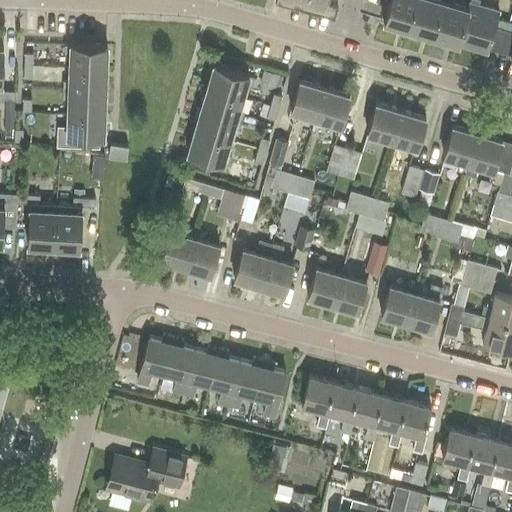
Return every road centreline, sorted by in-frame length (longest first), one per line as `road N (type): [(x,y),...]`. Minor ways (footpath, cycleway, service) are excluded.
road 1 (residential): [(511,100),(207,12),(17,0)]
road 2 (residential): [(511,388),(123,291)]
road 3 (residential): [(64,511),(123,291)]
road 4 (residential): [(123,291),(0,282)]
